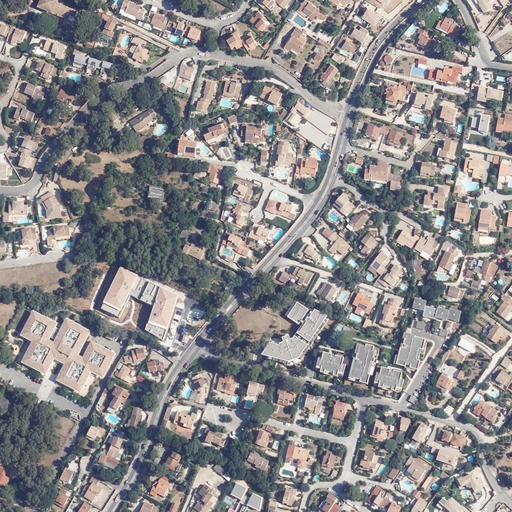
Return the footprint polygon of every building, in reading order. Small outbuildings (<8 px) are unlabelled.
[(57,0),(52,0),(50,7),(53,9),(52,12),(63,17),(64,14),(73,17),(74,15),(76,16),(78,10),(57,1),(58,0),(57,0)] [(142,20),(146,10),(140,8),(141,6),(133,3),(134,2),(128,0),(123,0),(121,8),(126,10),(125,12),(137,16),(136,18),(142,20)] [(276,1),(274,0),(272,0),(268,5),(265,2),(264,3),(269,9),(276,1)] [(308,14),(307,15),(312,19),(316,13),(322,19),(327,15),(307,0),(304,0),(299,7),(308,14)] [(486,0),(476,0),(478,2),(476,4),(482,12),(490,7),(486,1),(486,0)] [(375,24),(381,14),(367,6),(361,15),(375,24)] [(306,17),(307,15),(308,14),(299,7),(297,11),(306,17)] [(260,30),(266,24),(263,22),(266,19),(257,11),(254,14),(255,15),(253,17),(252,16),(249,20),(260,30)] [(112,31),(117,20),(109,15),(107,14),(104,12),(102,18),(108,21),(103,32),(111,36),(114,31),(112,31)] [(153,25),(165,30),(166,29),(167,27),(169,22),(165,20),(166,17),(156,13),(152,23),(153,23),(153,25)] [(455,36),(460,27),(451,22),(453,18),(446,15),(440,25),(448,29),(446,31),(455,36)] [(508,24),(502,17),(499,21),(504,27),(508,24)] [(172,32),(182,36),(184,33),(187,25),(180,22),(179,25),(175,24),(176,22),(169,19),(169,22),(167,27),(173,30),(172,32)] [(0,33),(8,37),(11,28),(0,23),(0,33)] [(201,31),(187,25),(184,33),(188,35),(187,37),(197,41),(201,31)] [(8,37),(7,40),(12,42),(12,44),(16,46),(18,40),(23,42),(27,32),(22,30),(22,31),(12,27),(11,28),(8,37)] [(365,34),(358,29),(354,27),(352,29),(349,27),(344,37),(349,40),(353,36),(361,41),(365,34)] [(434,49),(438,41),(434,38),(433,40),(426,36),(428,32),(420,28),(418,32),(422,33),(419,38),(421,39),(419,43),(425,47),(427,45),(434,49)] [(239,38),(234,29),(226,34),(227,36),(224,37),(229,45),(233,43),(236,41),(238,43),(239,45),(242,43),(239,38)] [(301,45),(307,38),(294,29),(291,34),(291,35),(285,43),(286,43),(284,46),(289,50),(292,47),(298,52),(302,46),(301,45)] [(242,43),(245,48),(249,45),(255,42),(250,34),(245,38),(243,35),(239,38),(242,43)] [(142,62),(144,58),(147,53),(149,50),(144,47),(146,42),(135,36),(134,38),(132,37),(131,41),(132,42),(132,43),(138,46),(133,57),(142,62)] [(356,46),(341,36),(336,43),(344,48),(345,47),(352,51),(356,46)] [(318,40),(328,47),(331,43),(328,41),(328,42),(320,37),(318,40)] [(57,51),(56,53),(55,56),(62,58),(66,46),(57,43),(57,44),(55,43),(55,42),(47,39),(45,44),(45,46),(57,51)] [(116,47),(116,46),(111,45),(108,52),(106,52),(105,54),(113,57),(115,50),(116,47)] [(314,65),(325,50),(320,47),(319,47),(317,45),(313,49),(317,52),(314,56),(313,56),(309,60),(310,61),(310,62),(312,63),(314,65)] [(113,57),(121,60),(124,55),(115,50),(113,57)] [(113,63),(105,61),(86,56),(78,53),(75,64),(83,66),(84,63),(89,65),(89,67),(97,69),(97,67),(103,68),(103,71),(110,73),(113,63)] [(339,63),(342,59),(334,54),(331,58),(339,63)] [(392,61),(392,60),(392,59),(392,58),(391,57),(390,57),(389,56),(388,56),(387,56),(386,57),(385,58),(384,59),(384,61),(384,62),(385,63),(386,64),(387,64),(387,65),(388,65),(389,64),(391,64),(392,63),(392,61)] [(45,73),(43,76),(49,79),(51,74),(55,76),(58,69),(41,61),(38,69),(42,72),(45,73)] [(333,76),(338,69),(330,64),(324,73),(323,72),(320,76),(322,78),(320,82),(328,88),(334,80),(330,77),(332,75),(333,76)] [(462,73),(463,69),(452,67),(451,70),(444,69),(443,73),(429,70),(427,79),(445,83),(445,81),(454,83),(455,78),(457,78),(458,72),(462,73)] [(178,68),(178,71),(177,75),(177,79),(189,83),(192,73),(178,68)] [(169,85),(174,88),(178,81),(173,78),(169,85)] [(196,99),(195,98),(193,108),(203,111),(205,101),(206,102),(212,80),(204,78),(200,90),(201,90),(200,96),(197,95),(196,99)] [(230,92),(229,94),(234,95),(237,86),(232,84),(232,82),(222,79),(219,88),(230,92)] [(42,100),(45,92),(36,87),(37,85),(30,82),(25,91),(32,94),(32,96),(42,100)] [(264,97),(263,99),(272,103),(277,92),(272,90),(273,89),(266,86),(265,88),(260,85),(256,93),(264,97)] [(398,96),(403,97),(406,98),(407,94),(406,93),(407,88),(400,86),(399,88),(394,87),(393,90),(387,88),(385,96),(388,96),(387,101),(397,104),(397,101),(398,96)] [(73,99),(77,90),(72,87),(70,91),(63,88),(58,96),(60,98),(57,103),(66,108),(69,103),(67,101),(69,97),(73,99)] [(502,102),(503,93),(478,88),(478,92),(476,92),(475,97),(477,98),(477,101),(485,103),(486,99),(502,102)] [(427,106),(426,110),(430,111),(434,98),(429,96),(428,99),(425,98),(425,95),(418,94),(416,99),(415,105),(422,107),(422,105),(427,106)] [(426,111),(426,110),(427,106),(422,105),(422,107),(415,105),(416,99),(415,99),(412,107),(417,109),(426,111)] [(306,107),(298,100),(295,104),(294,103),(291,107),(293,108),(294,109),(296,107),(302,112),(306,107)] [(275,112),(280,116),(285,109),(280,105),(275,112)] [(19,110),(17,110),(14,116),(19,118),(20,116),(31,120),(34,113),(27,110),(27,112),(24,110),(25,108),(21,106),(19,110)] [(446,120),(454,123),(458,112),(450,109),(450,108),(445,106),(442,118),(447,119),(446,120)] [(108,116),(113,123),(120,119),(115,111),(108,116)] [(287,120),(292,114),(288,111),(283,118),(287,120)] [(150,112),(130,125),(137,135),(147,128),(146,126),(153,122),(151,120),(155,118),(150,112)] [(291,124),(296,117),(292,114),(287,120),(288,121),(291,124)] [(487,136),(490,115),(482,114),(481,118),(472,117),(469,133),(487,136)] [(234,115),(228,118),(231,125),(237,122),(234,115)] [(511,132),(511,117),(506,116),(505,121),(499,119),(496,133),(503,134),(504,130),(511,133),(511,132)] [(223,132),(228,129),(225,122),(209,129),(211,133),(204,136),(207,142),(224,134),(223,132)] [(385,134),(387,127),(383,126),(382,127),(370,124),(367,136),(373,138),(373,140),(378,141),(381,133),(385,134)] [(53,135),(56,129),(46,125),(46,127),(44,126),(42,130),(53,135)] [(256,138),(256,141),(262,142),(263,132),(260,132),(260,129),(255,129),(255,128),(246,127),(246,126),(241,126),(241,136),(245,136),(245,137),(256,138)] [(392,128),(387,127),(385,134),(390,135),(388,144),(394,145),(395,143),(401,145),(404,133),(392,130),(392,128)] [(186,132),(189,136),(194,132),(191,128),(186,132)] [(294,133),(303,140),(304,138),(295,132),(294,133)] [(22,150),(27,152),(29,148),(30,148),(34,140),(26,137),(25,139),(22,145),(20,144),(18,149),(22,150)] [(186,152),(197,153),(197,149),(199,149),(199,144),(191,143),(191,141),(182,140),(180,154),(186,155),(186,152)] [(285,145),(287,145),(287,141),(279,140),(278,144),(276,144),(275,153),(277,154),(276,160),(274,160),(273,164),(279,165),(279,162),(279,161),(289,162),(290,156),(288,156),(289,152),(286,152),(284,151),(285,145)] [(439,150),(437,158),(453,162),(454,157),(453,157),(456,146),(447,143),(445,147),(444,146),(442,151),(439,150)] [(229,146),(222,149),(226,158),(233,155),(229,146)] [(28,158),(29,153),(27,152),(22,150),(20,155),(22,156),(20,160),(19,164),(27,167),(29,162),(30,159),(28,158)] [(300,158),(299,166),(298,172),(298,173),(302,174),(303,170),(306,170),(306,173),(313,174),(314,168),(316,168),(317,163),(316,163),(305,162),(306,159),(300,158)] [(474,177),(479,178),(480,175),(484,175),(486,163),(473,161),(473,163),(467,162),(465,172),(470,173),(470,174),(474,175),(474,177)] [(428,175),(428,177),(433,178),(436,168),(430,167),(429,165),(419,163),(418,170),(421,170),(420,174),(428,175)] [(511,177),(511,168),(501,166),(499,177),(506,179),(506,176),(511,177)] [(220,175),(224,176),(225,171),(213,167),(209,181),(218,184),(219,179),(220,175)] [(388,176),(388,170),(381,169),(381,168),(370,167),(370,171),(366,171),(366,173),(370,174),(369,179),(387,181),(388,176)] [(365,181),(387,183),(387,181),(369,179),(370,174),(366,173),(365,181)] [(387,181),(387,183),(399,184),(400,177),(388,176),(387,181)] [(243,194),(245,189),(236,185),(231,195),(238,198),(239,197),(241,193),(243,194)] [(164,189),(149,186),(147,198),(162,200),(164,189)] [(425,197),(423,206),(433,207),(433,205),(433,204),(438,205),(437,206),(437,209),(443,210),(446,196),(447,196),(447,191),(439,190),(437,196),(435,196),(435,194),(428,193),(427,197),(425,197)] [(48,209),(49,219),(61,218),(59,207),(51,193),(40,199),(43,204),(44,203),(48,209)] [(339,212),(342,214),(348,206),(345,204),(348,200),(344,197),(345,196),(342,193),(334,202),(342,208),(339,211),(339,212)] [(191,206),(194,199),(188,197),(185,204),(191,206)] [(217,201),(209,199),(207,207),(215,209),(217,201)] [(273,202),(267,199),(263,209),(269,212),(269,213),(273,214),(274,211),(276,207),(272,205),(273,202)] [(332,205),(339,211),(342,208),(334,202),(332,205)] [(409,208),(411,209),(413,210),(415,206),(407,202),(405,206),(406,207),(407,208),(408,208),(409,208)] [(279,203),(279,204),(277,208),(281,209),(279,213),(279,214),(292,219),(294,214),(289,212),(291,207),(279,203)] [(9,208),(9,215),(9,216),(13,216),(13,215),(13,213),(23,213),(23,215),(28,215),(28,208),(23,208),(24,204),(13,204),(13,208),(9,208)] [(463,221),(463,223),(469,224),(471,213),(466,212),(466,206),(457,205),(455,219),(463,221)] [(342,214),(346,217),(352,210),(349,207),(348,206),(342,214)] [(355,226),(359,229),(369,215),(364,210),(361,214),(360,213),(357,216),(355,215),(348,224),(353,228),(355,226)] [(487,215),(487,212),(483,211),(480,227),(490,229),(489,233),(494,234),(497,221),(497,218),(492,218),(493,216),(487,215)] [(243,219),(236,216),(234,219),(232,218),(229,225),(239,229),(243,219)] [(42,236),(43,241),(46,243),(47,240),(49,239),(52,242),(55,239),(55,237),(61,236),(61,238),(70,237),(69,227),(54,230),(55,231),(51,233),(48,237),(46,234),(44,234),(42,236)] [(268,233),(258,228),(255,233),(259,235),(257,239),(263,242),(264,237),(266,238),(268,233)] [(326,228),(322,233),(331,241),(334,238),(336,240),(334,243),(328,250),(333,254),(337,249),(343,254),(349,246),(326,228)] [(412,249),(417,241),(420,237),(416,235),(415,236),(414,238),(410,236),(411,234),(404,230),(398,240),(406,245),(412,249)] [(420,237),(421,238),(424,234),(416,230),(415,235),(415,236),(416,235),(420,237)] [(35,231),(22,232),(23,237),(22,237),(22,247),(30,246),(29,242),(37,241),(35,231)] [(375,236),(375,231),(369,232),(360,242),(365,246),(361,251),(365,255),(372,247),(370,245),(374,240),(372,237),(372,236),(375,236)] [(186,243),(187,240),(189,237),(182,234),(179,239),(182,241),(186,243)] [(225,247),(231,249),(233,244),(237,246),(238,242),(239,241),(228,236),(226,241),(227,242),(225,247)] [(437,241),(435,240),(430,237),(427,241),(423,239),(420,243),(416,249),(423,254),(424,252),(431,256),(435,251),(432,249),(437,241)] [(305,252),(309,255),(310,254),(313,257),(313,258),(316,260),(320,255),(314,250),(315,248),(307,242),(298,253),(302,256),(304,253),(305,252)] [(200,262),(203,255),(204,253),(191,246),(189,250),(185,248),(180,257),(185,259),(187,256),(200,262)] [(244,257),(247,250),(243,248),(238,246),(236,254),(244,257)] [(449,271),(452,264),(456,256),(458,257),(460,253),(451,249),(449,253),(447,252),(441,267),(445,269),(449,271)] [(381,276),(385,270),(381,267),(389,259),(382,253),(370,266),(381,276)] [(478,279),(477,281),(480,282),(480,283),(486,285),(488,282),(496,265),(485,261),(481,269),(480,269),(478,273),(482,275),(481,280),(478,279)] [(489,283),(492,279),(498,266),(496,265),(488,282),(489,283)] [(391,273),(386,269),(385,270),(381,276),(378,280),(388,289),(391,285),(393,287),(397,282),(395,281),(397,277),(399,278),(400,277),(402,278),(405,274),(401,272),(402,271),(396,266),(391,273)] [(120,267),(101,309),(120,318),(131,296),(152,306),(145,330),(163,342),(178,296),(120,267)] [(295,276),(293,279),(300,284),(302,281),(306,284),(311,275),(307,272),(306,274),(302,272),(301,273),(298,271),(298,269),(295,267),(291,274),(295,276)] [(283,282),(286,276),(287,275),(282,271),(278,278),(283,282)] [(480,284),(477,283),(473,281),(471,287),(478,290),(478,288),(480,285),(480,284)] [(426,284),(421,282),(418,288),(423,290),(426,284)] [(330,302),(336,290),(328,286),(322,298),(330,302)] [(448,296),(447,298),(452,300),(453,299),(457,300),(457,298),(461,300),(463,293),(450,289),(450,290),(446,288),(444,295),(448,296)] [(511,306),(511,300),(504,294),(501,298),(511,306)] [(364,301),(365,298),(358,295),(353,306),(358,308),(358,309),(367,312),(366,314),(370,316),(374,305),(371,304),(364,301)] [(288,317),(298,303),(295,302),(286,316),(288,317)] [(397,305),(391,303),(390,302),(388,306),(385,305),(383,314),(385,315),(383,320),(381,319),(380,323),(386,325),(386,322),(392,324),(394,318),(391,317),(393,312),(395,312),(397,305)] [(496,312),(504,319),(504,318),(510,311),(511,309),(511,307),(504,302),(496,312)] [(306,314),(309,311),(298,303),(288,317),(299,325),(301,322),(303,324),(304,323),(301,321),(306,314)] [(449,309),(437,306),(435,315),(445,318),(446,315),(459,318),(461,311),(450,307),(449,309)] [(45,373),(53,358),(64,363),(56,379),(81,391),(91,371),(103,377),(116,352),(91,340),(82,356),(78,354),(90,329),(65,317),(53,341),(48,338),(57,321),(32,309),(20,334),(31,339),(21,360),(45,373)] [(367,312),(358,309),(356,314),(365,317),(366,314),(367,312)] [(270,344),(262,355),(260,362),(265,363),(267,357),(288,362),(299,358),(327,317),(315,310),(313,314),(290,347),(287,348),(272,344),(270,344)] [(290,347),(313,314),(311,313),(309,316),(306,314),(301,321),(304,323),(303,324),(301,322),(299,325),(301,327),(293,340),(290,341),(291,341),(288,342),(289,343),(286,344),(285,341),(283,342),(284,343),(281,344),(273,342),(272,344),(287,348),(290,347)] [(414,319),(412,327),(428,331),(430,324),(414,319)] [(505,333),(496,327),(487,338),(496,345),(505,333)] [(447,337),(448,330),(437,328),(435,335),(447,337)] [(398,354),(395,353),(393,362),(405,365),(405,363),(409,363),(409,366),(417,367),(419,359),(417,358),(420,347),(423,348),(425,337),(416,335),(416,332),(405,331),(402,337),(404,339),(404,343),(401,343),(398,354)] [(471,353),(475,344),(463,337),(458,346),(471,353)] [(436,341),(433,339),(426,351),(433,355),(434,352),(439,355),(442,350),(440,348),(441,347),(437,344),(436,343),(435,344),(436,341)] [(354,356),(348,377),(354,379),(355,376),(360,377),(359,380),(361,380),(363,378),(363,376),(368,377),(369,373),(373,373),(375,362),(373,361),(373,357),(377,358),(378,349),(373,347),(374,344),(366,342),(365,344),(357,342),(355,351),(358,351),(356,357),(354,356)] [(128,355),(128,356),(129,361),(130,361),(133,361),(142,358),(146,357),(144,348),(131,351),(131,354),(128,355)] [(339,372),(344,374),(346,365),(342,364),(344,358),(331,355),(331,357),(328,356),(329,354),(324,353),(322,359),(319,358),(316,367),(322,368),(320,373),(325,374),(325,372),(334,374),(333,376),(337,377),(339,372)] [(507,369),(511,362),(506,358),(501,365),(507,369)] [(148,376),(151,375),(161,373),(164,372),(162,365),(159,365),(158,362),(145,366),(148,376)] [(125,374),(128,368),(123,364),(120,368),(117,367),(116,369),(119,372),(117,376),(121,378),(123,374),(124,375),(125,374)] [(377,370),(374,379),(379,381),(379,386),(383,386),(384,384),(392,385),(392,389),(395,390),(397,385),(401,387),(402,378),(400,376),(400,370),(382,366),(381,372),(377,370)] [(507,387),(511,379),(511,371),(511,372),(509,376),(502,371),(495,381),(502,386),(503,384),(507,387)] [(136,377),(143,385),(148,380),(140,373),(136,377)] [(131,378),(125,374),(124,375),(123,374),(121,378),(128,382),(131,378)] [(444,385),(443,386),(450,390),(454,384),(450,381),(451,380),(441,374),(436,381),(444,385)] [(235,388),(237,380),(227,378),(226,382),(221,381),(218,393),(223,394),(225,389),(228,389),(227,392),(236,395),(237,388),(235,388)] [(198,397),(197,401),(202,401),(204,401),(204,394),(202,392),(204,390),(203,390),(205,389),(199,379),(191,383),(198,397)] [(121,395),(126,398),(129,393),(116,385),(111,393),(115,396),(109,405),(115,409),(120,401),(121,400),(119,399),(121,395)] [(248,395),(257,397),(263,398),(265,388),(250,385),(248,395)] [(280,396),(278,401),(284,402),(283,405),(288,406),(290,400),(293,401),(294,396),(286,394),(287,389),(279,387),(277,395),(280,396)] [(108,390),(103,388),(96,402),(99,407),(108,390)] [(411,395),(408,400),(415,404),(418,399),(411,395)] [(317,399),(307,397),(304,408),(315,410),(314,414),(319,415),(322,404),(316,403),(317,399)] [(334,415),(345,417),(346,412),(345,412),(346,404),(337,402),(336,405),(335,405),(334,409),(335,410),(334,415)] [(496,413),(478,403),(476,407),(474,407),(472,410),(477,413),(475,417),(480,420),(482,417),(492,423),(494,418),(494,417),(496,413)] [(115,409),(109,405),(106,409),(113,414),(115,409)] [(445,410),(451,414),(454,409),(448,405),(445,410)] [(132,419),(130,427),(138,429),(142,414),(140,413),(142,408),(134,406),(130,418),(132,419)] [(188,426),(187,429),(192,430),(197,416),(192,415),(190,417),(181,413),(180,417),(177,416),(175,422),(185,425),(188,426)] [(384,425),(385,419),(378,417),(374,431),(379,433),(378,436),(384,437),(386,433),(387,433),(389,429),(387,429),(387,425),(384,425)] [(411,421),(402,418),(401,423),(402,423),(401,427),(401,430),(406,432),(409,426),(411,421)] [(173,422),(166,420),(164,427),(166,428),(169,430),(173,422)] [(420,443),(429,427),(421,423),(412,438),(420,443)] [(96,433),(101,435),(104,429),(100,427),(98,430),(91,426),(86,435),(94,438),(95,435),(96,433)] [(223,437),(216,434),(216,437),(206,432),(203,438),(208,440),(205,444),(210,447),(212,443),(223,448),(226,442),(221,440),(223,437)] [(270,437),(262,433),(258,440),(256,444),(257,445),(256,446),(268,451),(270,446),(267,445),(270,437)] [(465,439),(453,435),(451,443),(463,447),(465,439)] [(303,458),(305,451),(298,450),(298,448),(295,447),(296,443),(292,442),(290,447),(289,447),(286,462),(289,463),(291,459),(300,461),(299,465),(305,467),(305,464),(314,467),(316,461),(313,460),(313,462),(310,461),(310,463),(306,462),(306,459),(303,458)] [(114,448),(110,446),(105,456),(100,454),(97,462),(102,464),(104,460),(115,466),(118,461),(110,457),(114,448)] [(434,455),(433,459),(453,465),(457,454),(433,446),(431,454),(434,455)] [(376,450),(367,448),(365,457),(363,457),(361,463),(365,463),(365,465),(370,466),(371,463),(372,459),(377,459),(378,454),(375,453),(376,450)] [(323,463),(334,466),(336,456),(331,455),(331,453),(327,451),(326,455),(325,455),(323,463)] [(183,458),(175,453),(167,467),(176,472),(183,458)] [(263,468),(268,470),(270,464),(252,455),(248,463),(259,468),(262,470),(263,468)] [(413,460),(409,457),(405,464),(409,467),(407,470),(412,474),(411,475),(418,480),(425,470),(413,461),(413,460)] [(200,461),(193,458),(191,464),(197,466),(200,461)] [(223,477),(228,472),(218,464),(214,469),(223,477)] [(383,464),(377,474),(382,476),(388,466),(383,464)] [(66,469),(64,467),(59,476),(64,479),(68,481),(73,472),(68,469),(66,472),(65,472),(66,469)] [(394,479),(399,471),(393,468),(389,476),(394,479)] [(456,480),(460,488),(464,486),(471,501),(484,495),(480,488),(485,486),(481,477),(477,478),(474,472),(456,480)] [(447,482),(451,478),(443,473),(441,476),(444,478),(443,480),(447,482)] [(95,485),(98,480),(91,477),(89,481),(91,483),(89,488),(87,492),(83,489),(80,494),(92,501),(96,493),(98,494),(101,488),(95,485)] [(168,483),(162,479),(161,479),(158,484),(155,488),(154,487),(152,491),(158,494),(163,497),(166,492),(170,485),(168,483)] [(204,490),(211,496),(213,492),(206,487),(204,490)] [(55,500),(64,504),(68,497),(64,495),(66,491),(60,488),(58,492),(59,493),(55,500)] [(381,505),(384,498),(380,496),(382,491),(377,488),(370,499),(373,501),(372,503),(380,507),(381,505)] [(214,498),(211,496),(204,490),(198,499),(202,502),(195,510),(197,511),(208,511),(211,509),(207,506),(210,503),(214,498)] [(290,506),(296,508),(298,502),(295,501),(296,498),(299,499),(300,495),(288,492),(284,507),(289,508),(290,506)] [(249,510),(250,508),(252,505),(255,500),(244,495),(236,509),(240,511),(242,510),(245,511),(248,509),(249,510)] [(330,511),(338,502),(331,497),(328,500),(330,501),(325,508),(323,507),(321,511),(322,511),(330,511)] [(460,511),(461,511),(463,509),(450,498),(448,500),(443,497),(439,502),(444,506),(439,511),(460,511)] [(398,511),(401,508),(384,498),(381,505),(389,509),(387,511),(398,511)] [(418,503),(425,507),(427,503),(420,499),(418,503)] [(77,511),(86,511),(90,507),(83,503),(77,511)] [(421,511),(422,511),(425,508),(425,507),(418,503),(411,511),(421,511)]
